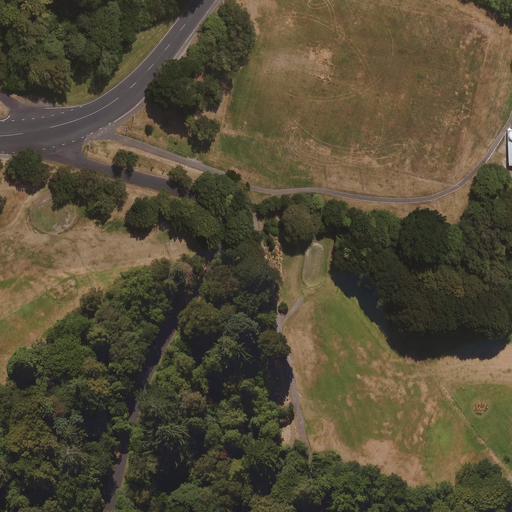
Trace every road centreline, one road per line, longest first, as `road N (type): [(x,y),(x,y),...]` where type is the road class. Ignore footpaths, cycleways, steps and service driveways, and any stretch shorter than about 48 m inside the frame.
road 1 (unclassified): [(37,131),(83,165),(173,190),(219,213),(221,244),(179,311),(126,431),(113,511)]
road 2 (tertiary): [(37,131),(90,115),(127,92),(203,0)]
